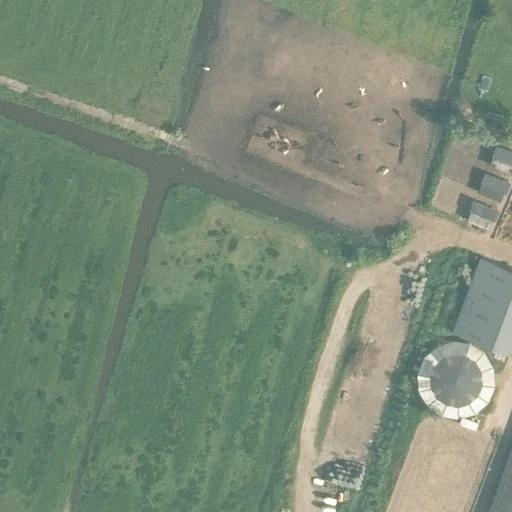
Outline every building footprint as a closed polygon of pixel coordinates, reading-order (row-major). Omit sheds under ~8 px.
[(490,160),(511,168),(511,145),(498,141),(490,160)] [(504,197),(510,178),(486,169),(480,188),(504,197)] [(493,225),(499,205),(474,197),(467,217),(493,225)] [(511,340),(511,266),(479,255),(451,331),(508,351),(511,340)] [(469,342),(452,341),(436,346),(424,358),(418,373),(419,390),(425,403),(435,412),(448,418),(462,418),(476,414),(487,404),(494,391),(496,376),(491,361),(482,350),(469,342)] [(511,511),(511,444),(486,511),(511,511)]
